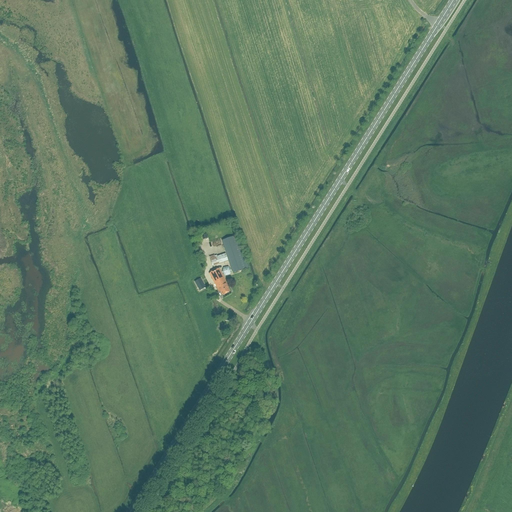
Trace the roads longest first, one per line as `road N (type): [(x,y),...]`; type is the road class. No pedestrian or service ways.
road 1 (primary): [(129,511),(453,0)]
road 2 (track): [(198,511),(239,462),(262,413),(266,378),(250,321)]
